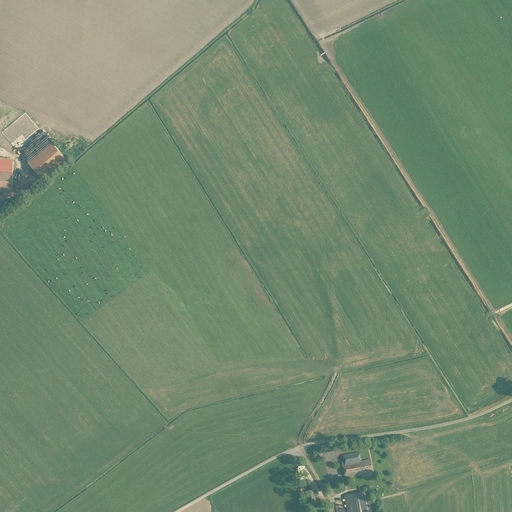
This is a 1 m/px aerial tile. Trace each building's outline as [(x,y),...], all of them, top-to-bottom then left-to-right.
[(37,128),(24,113),(1,133),(14,148),(37,128)] [(51,143),(32,159),(28,163),(41,179),(65,159),(51,143)] [(0,158),(0,191),(10,193),(13,159),(0,158)] [(321,446),(322,453),(337,450),(336,443),(321,446)] [(358,452),(342,455),(344,461),(341,462),(344,477),(372,471),(370,459),(360,461),(358,452)] [(305,491),(309,506),(317,504),(313,489),(305,491)] [(372,511),(368,490),(343,495),(346,511),(372,511)]
